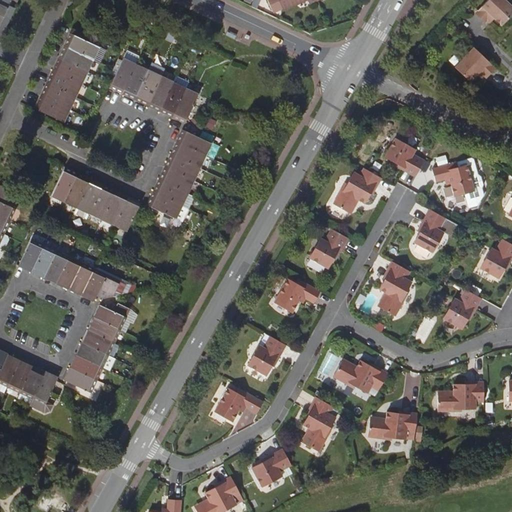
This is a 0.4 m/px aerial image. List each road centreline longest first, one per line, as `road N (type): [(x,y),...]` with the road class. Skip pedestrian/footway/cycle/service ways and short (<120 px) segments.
road 1 (tertiary): [(136,445),(348,72)]
road 2 (residential): [(2,116),(69,147),(74,163),(132,190),(149,180),(171,131),(110,102),(105,115)]
road 3 (residential): [(136,445),(182,468),(260,431),(332,314)]
road 4 (residential): [(0,340),(56,367),(83,309),(16,277)]
road 5 (residential): [(332,314),(418,360),(505,336)]
road 6 (residential): [(348,72),(511,140)]
road 7 (residential): [(348,72),(199,0)]
road 8 (residential): [(332,314),(397,204)]
